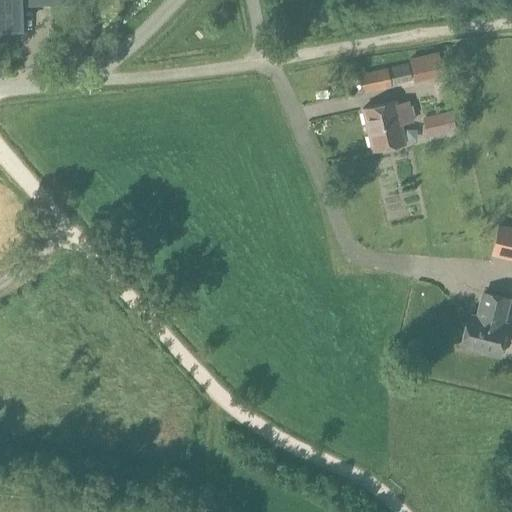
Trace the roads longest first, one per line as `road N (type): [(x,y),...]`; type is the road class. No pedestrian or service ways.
road 1 (track): [(73,231),(255,427),(367,481),(400,511)]
road 2 (track): [(269,61),(287,45),(511,16)]
road 3 (unclassified): [(87,82),(269,61),(254,0)]
